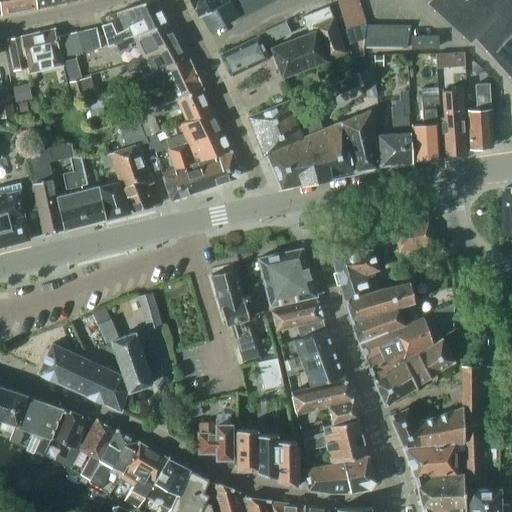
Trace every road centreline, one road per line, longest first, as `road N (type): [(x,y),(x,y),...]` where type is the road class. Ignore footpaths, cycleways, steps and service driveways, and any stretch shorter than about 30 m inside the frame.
road 1 (residential): [(394,495),(324,499),(264,487),(0,371)]
road 2 (residential): [(311,201),(394,495)]
road 3 (tertiary): [(0,267),(264,209)]
road 4 (residential): [(264,209),(171,0)]
road 5 (unknown): [(191,247),(212,340),(213,388)]
road 6 (tertiary): [(311,201),(445,177)]
road 7 (residential): [(511,265),(470,243),(445,177)]
